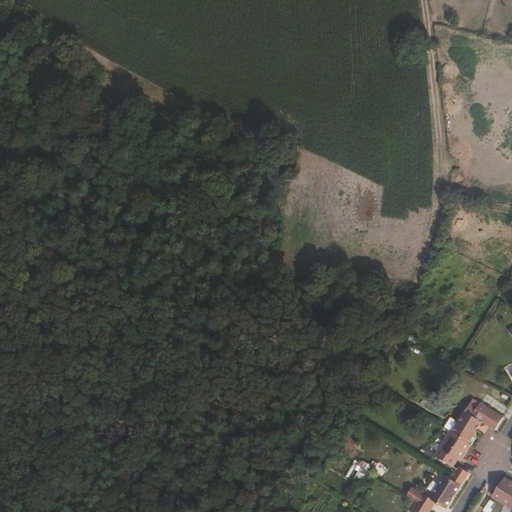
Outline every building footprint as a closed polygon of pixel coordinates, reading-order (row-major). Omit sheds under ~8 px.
[(480,425),(482,422),(495,431),(503,418),(481,403),(479,406),(471,401),(465,411),(462,409),(455,420),(457,424),(452,432),(472,445),(477,436),(475,433),(476,432),(473,430),(477,424),(480,425)] [(452,432),(457,424),(455,420),(450,417),(444,427),(450,431),(452,432)] [(463,458),(472,445),(452,432),(450,431),(435,455),(452,467),(460,455),(463,458)] [(460,485),(468,472),(459,466),(451,479),(460,485)] [(445,509),(460,485),(451,479),(444,475),(430,498),(423,493),(416,503),(430,511),(435,502),(445,509)] [(511,481),(505,477),(492,495),(511,508),(511,481)] [(428,511),(430,511),(416,503),(411,511),(428,511)]
